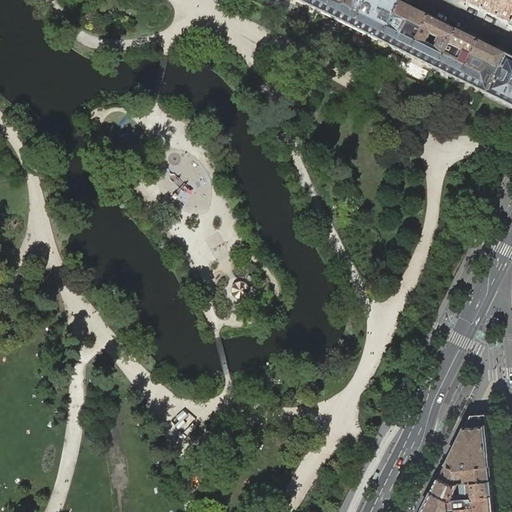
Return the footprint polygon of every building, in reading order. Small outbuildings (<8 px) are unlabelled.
[(307,0),(305,5),(319,12),(325,0),(307,0)] [(325,0),(319,12),(347,26),(360,0),(325,0)] [(360,0),(347,26),(376,40),(395,1),(392,0),(360,0)] [(485,13),(507,23),(511,12),(511,0),(464,0),(463,2),(485,13)] [(376,40),(390,47),(409,8),(395,1),(376,40)] [(390,47),(404,54),(423,15),(409,8),(390,47)] [(404,54),(432,67),(451,29),(423,15),(404,54)] [(432,67),(453,78),(473,40),(451,29),(432,67)] [(481,92),(501,53),(500,53),(473,40),(453,78),(481,92)] [(481,93),(511,107),(511,58),(501,53),(481,92),(481,93)] [(235,297),(238,298),(241,298),(243,297),(245,295),(247,293),(247,290),(247,287),(246,285),(244,283),(242,281),(239,281),(236,281),(234,283),(232,285),(230,287),(230,290),(231,293),(232,296),(235,297)] [(469,424),(451,461),(461,467),(468,466),(471,466),(475,465),(494,464),(490,423),(489,412),(474,413),(469,424)] [(223,440),(216,435),(215,437),(212,436),(210,439),(209,439),(209,438),(208,438),(208,437),(207,437),(206,437),(205,437),(204,437),(204,438),(203,438),(203,439),(202,439),(202,440),(202,441),(202,442),(202,443),(203,444),(200,446),(202,448),(199,450),(203,458),(205,457),(206,456),(207,455),(208,454),(210,453),(211,452),(212,452),(213,451),(214,449),(215,449),(216,448),(217,447),(218,445),(219,444),(220,443),(221,442),(222,441),(223,440)] [(461,467),(451,461),(444,475),(457,482),(458,482),(462,482),(466,481),(469,481),(477,480),(495,479),(494,464),(475,465),(471,466),(468,466),(461,467)] [(208,475),(207,467),(202,469),(202,470),(198,471),(199,476),(203,475),(203,476),(208,475)] [(457,482),(444,475),(437,488),(449,495),(454,497),(457,497),(458,494),(462,482),(458,482),(457,482)] [(496,494),(495,479),(477,480),(469,481),(466,481),(462,482),(458,494),(457,497),(478,495),(488,494),(496,494)] [(455,511),(455,506),(454,497),(449,495),(437,488),(425,511),(455,511)] [(497,511),(496,494),(488,494),(478,495),(457,497),(454,497),(455,506),(461,506),(462,511),(497,511)]
